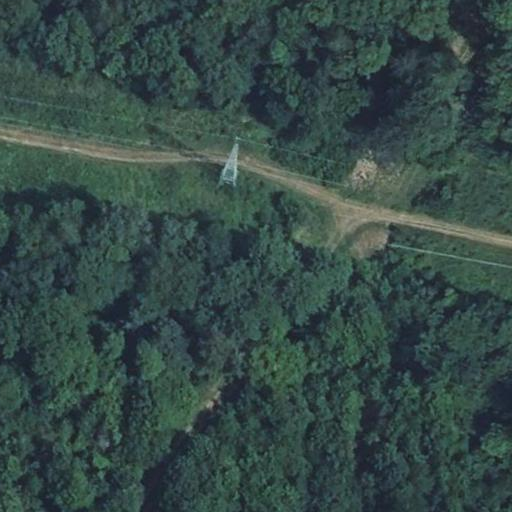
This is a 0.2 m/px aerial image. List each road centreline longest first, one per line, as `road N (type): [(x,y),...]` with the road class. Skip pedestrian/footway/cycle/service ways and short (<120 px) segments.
road 1 (track): [(511,240),(363,209),(240,161),(162,163),(0,134)]
road 2 (track): [(140,511),(160,467),(363,209)]
